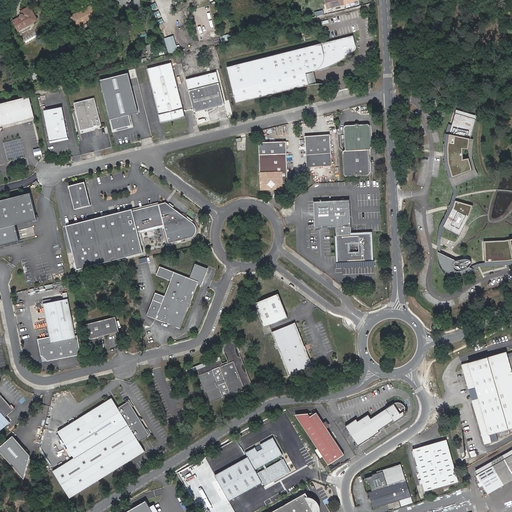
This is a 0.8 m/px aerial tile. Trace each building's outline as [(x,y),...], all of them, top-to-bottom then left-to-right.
[(20,16),(13,20),(19,29),(37,19),(30,6),(22,11),(23,14),(22,13),(21,13),(20,15),(20,16)] [(70,16),(75,26),(83,23),(84,24),(98,18),(93,6),(70,16)] [(160,24),(169,22),(167,17),(163,18),(163,14),(158,15),(160,24)] [(236,103),(309,86),(306,73),(314,71),(315,71),(323,69),(330,67),(338,63),(339,62),(343,60),(351,56),(355,53),(356,52),(357,50),(357,49),(356,46),(354,47),(354,45),(356,44),(354,36),(333,41),(333,43),(331,44),(331,42),(227,67),(236,103)] [(185,116),(172,63),(147,69),(161,122),(165,121),(164,120),(181,116),(181,117),(185,116)] [(207,107),(207,109),(225,104),(217,71),(186,79),(195,112),(205,109),(204,107),(207,107)] [(306,73),(309,86),(316,84),(314,71),(306,73)] [(139,111),(132,85),(103,91),(112,129),(131,124),(129,114),(139,111)] [(26,95),(0,101),(0,125),(32,117),(26,95)] [(94,98),(74,103),(81,130),(91,127),(98,126),(101,125),(94,98)] [(60,106),(42,109),(48,140),(66,136),(60,106)] [(477,119),(456,113),(449,135),(447,147),(448,163),(453,178),(456,186),(476,177),(473,169),(469,158),(464,159),(463,149),(469,149),(470,139),(477,119)] [(368,125),(347,126),(346,126),(345,127),(345,128),(345,129),(346,151),(345,152),(344,152),(344,153),(344,154),(345,175),(346,176),(347,176),(368,175),(369,175),(370,174),(371,174),(371,173),(369,150),(370,150),(371,149),(372,149),(372,148),(371,127),(370,126),(369,125),(368,125)] [(305,137),(307,168),(332,166),(330,135),(305,137)] [(259,142),(260,154),(261,189),(271,189),(271,187),(273,187),(273,189),(283,189),(283,183),(283,177),(287,177),(286,142),(259,142)] [(84,181),(68,185),(74,209),(90,205),(84,181)] [(0,200),(0,245),(20,241),(16,225),(37,219),(30,193),(0,200)] [(473,205),(455,200),(454,207),(453,209),(443,227),(460,235),(471,214),(473,205)] [(315,229),(336,228),(351,227),(350,201),(335,201),(315,202),(314,202),(315,229)] [(132,210),(132,209),(65,225),(76,269),(143,252),(137,231),(163,224),(168,243),(190,238),(192,237),(193,236),(194,235),(195,233),(196,232),(196,230),(196,229),(196,227),(195,226),(195,225),(194,224),(193,223),(165,202),(132,210)] [(372,260),(371,234),(337,235),(337,255),(342,255),(345,258),(345,261),(372,260)] [(511,238),(504,240),(484,241),(485,262),(499,262),(507,262),(511,260),(511,238)] [(457,261),(438,252),(439,259),(441,264),(442,266),(444,269),(446,271),(449,273),(453,275),(458,275),(463,274),(468,272),(473,269),(471,268),(470,267),(471,265),(472,264),(472,262),(471,260),(469,259),(466,259),(463,259),(461,260),(457,261)] [(196,263),(195,265),(201,268),(200,270),(198,273),(195,275),(192,278),(193,278),(193,279),(196,282),(198,283),(202,285),(209,269),(196,263)] [(201,268),(195,265),(190,277),(161,266),(157,275),(171,280),(162,303),(153,299),(147,314),(180,328),(198,283),(196,282),(193,279),(193,278),(192,278),(195,275),(198,273),(200,270),(201,268)] [(278,294),(254,304),(264,327),(288,318),(278,294)] [(52,301),(43,303),(50,336),(38,339),(41,355),(42,355),(47,359),(47,361),(81,354),(78,335),(76,335),(68,298),(64,299),(52,301)] [(103,335),(118,331),(114,316),(85,324),(92,349),(96,348),(96,347),(101,346),(99,340),(101,340),(102,339),(102,338),(103,337),(103,335)] [(272,332),(284,362),(283,362),(288,376),(312,366),(306,351),(306,350),(305,346),(304,347),(295,323),(272,332)] [(227,364),(238,391),(252,385),(237,348),(237,346),(235,345),(232,343),(230,343),(229,343),(227,344),(226,345),(224,346),(224,348),(223,350),(224,353),(226,358),(228,358),(230,363),(228,363),(227,364)] [(471,400),(484,444),(492,441),(489,434),(511,426),(511,372),(505,351),(460,365),(468,390),(475,388),(479,398),(471,400)] [(221,361),(220,358),(197,367),(199,370),(221,361)] [(223,366),(221,361),(199,370),(211,402),(224,397),(238,391),(227,364),(223,366)] [(200,376),(198,377),(203,388),(209,403),(211,402),(199,370),(198,370),(200,376)] [(0,390),(0,433),(13,422),(8,417),(17,409),(0,390)] [(96,408),(109,473),(141,452),(135,428),(128,401),(118,407),(112,398),(96,408)] [(358,420),(357,418),(346,425),(359,445),(380,431),(379,430),(395,419),(396,421),(402,417),(404,415),(405,413),(405,411),(405,409),(401,403),(403,402),(401,400),(399,400),(397,400),(393,403),(371,418),(368,413),(358,420)] [(129,401),(128,401),(135,428),(141,452),(145,450),(139,441),(150,434),(129,401)] [(70,498),(109,473),(96,408),(58,432),(74,457),(53,471),(70,498)] [(345,455),(316,412),(310,416),(308,413),(296,416),(329,466),(345,455)] [(13,436),(0,447),(0,451),(24,479),(30,455),(13,436)] [(257,447),(247,453),(249,456),(218,475),(232,501),(264,483),(259,472),(257,470),(284,455),(274,437),(262,444),(264,448),(259,451),(257,447)] [(459,482),(447,440),(413,450),(425,491),(459,482)] [(511,455),(506,459),(479,475),(489,493),(511,479),(511,455)] [(284,459),(259,472),(266,485),(291,472),(284,459)] [(406,499),(396,467),(378,473),(378,474),(373,475),(373,476),(369,478),(373,491),(368,493),(374,509),(406,499)] [(311,511),(303,496),(273,511),(311,511)] [(147,501),(128,511),(159,511),(155,505),(150,507),(147,501)]
